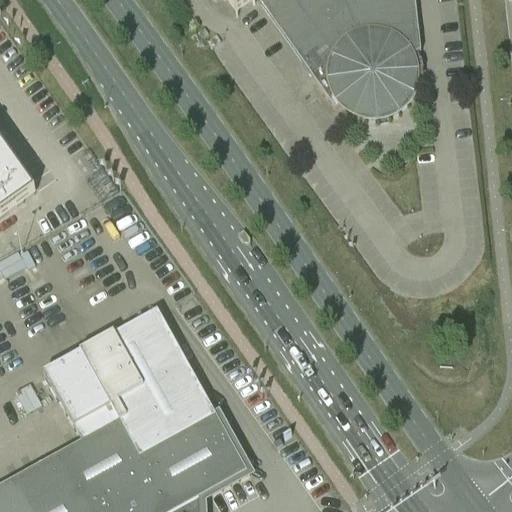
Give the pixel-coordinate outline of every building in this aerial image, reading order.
[(356,120),(361,122),(366,123),(370,123),(373,123),(378,123),(382,122),(387,121),(391,119),(394,118),(398,115),(402,112),(404,109),(408,106),(410,103),(411,100),(413,95),(414,93),(415,91),(416,88),(416,86),(417,82),(417,80),(417,77),(417,74),(416,69),(415,66),(414,62),(413,59),(421,55),(414,0),(211,0),(211,1),(212,2),(213,3),(213,4),(215,4),(216,4),(218,4),(219,3),(220,2),(220,0),(237,22),(259,6),(335,113),(341,108),(344,112),(347,114),(350,116),(353,118),(356,120)] [(198,35),(202,41),(209,37),(204,31),(198,35)] [(0,222),(35,197),(0,147),(0,222)] [(103,173),(96,179),(110,199),(117,194),(103,173)] [(158,316),(82,358),(120,426),(0,491),(0,511),(200,511),(200,503),(247,478),(158,316)] [(276,451),(283,448),(280,442),(273,446),(276,451)]
